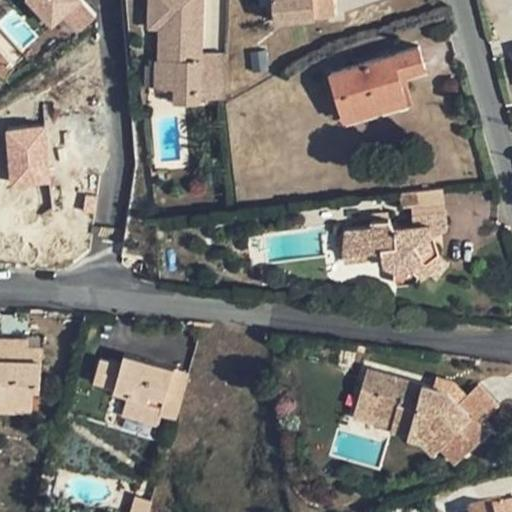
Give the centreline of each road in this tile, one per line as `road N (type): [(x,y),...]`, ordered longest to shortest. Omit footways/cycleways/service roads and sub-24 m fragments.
road 1 (residential): [(511,345),(102,302)]
road 2 (residential): [(102,302),(124,141),(111,0)]
road 3 (unclassified): [(511,160),(467,0)]
